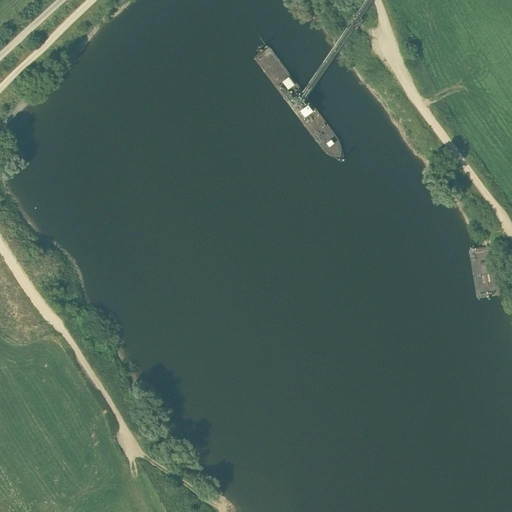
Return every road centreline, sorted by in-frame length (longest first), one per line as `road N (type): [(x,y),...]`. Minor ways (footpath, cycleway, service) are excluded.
road 1 (track): [(380,0),(413,92),(511,229)]
road 2 (track): [(59,0),(0,53),(0,90),(91,0)]
